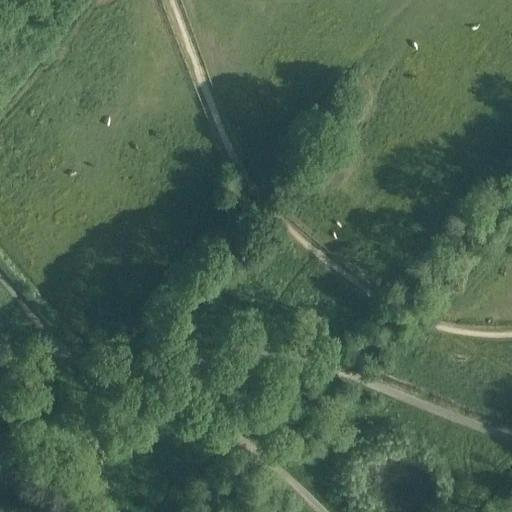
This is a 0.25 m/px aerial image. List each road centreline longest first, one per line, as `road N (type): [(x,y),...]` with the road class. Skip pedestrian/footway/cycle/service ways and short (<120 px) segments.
road 1 (unknown): [(511,335),(400,313),(278,219),(242,180),(172,0)]
road 2 (unknown): [(221,511),(259,454),(400,313)]
